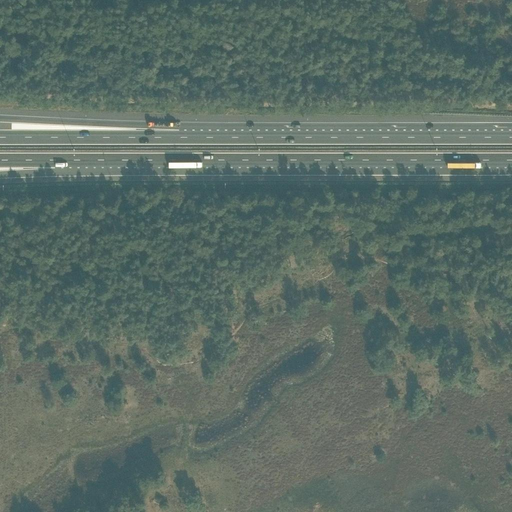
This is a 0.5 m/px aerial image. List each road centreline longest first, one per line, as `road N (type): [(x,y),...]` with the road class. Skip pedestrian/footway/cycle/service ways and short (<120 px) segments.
road 1 (track): [(511,45),(0,38)]
road 2 (motorway): [(54,160),(511,160)]
road 3 (motorway): [(511,136),(180,136)]
road 4 (motorway): [(180,136),(0,119)]
road 5 (motorway): [(180,136),(0,137)]
